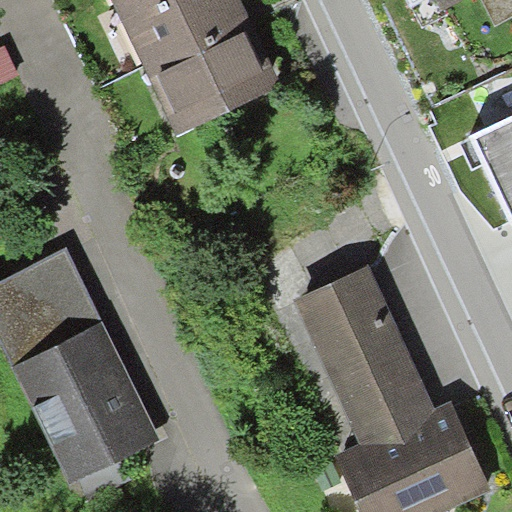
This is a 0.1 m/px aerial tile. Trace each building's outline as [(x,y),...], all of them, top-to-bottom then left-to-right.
[(111,0),(180,142),(286,91),(260,37),(241,0),(111,0)] [(511,0),(441,0),(444,6),(455,0),(490,0),(500,18),(511,11),(511,0)] [(511,115),(472,135),(473,139),(464,143),(476,168),(485,163),(511,217),(511,115)] [(67,257),(0,289),(0,328),(75,478),(156,438),(109,343),(67,257)] [(370,272),(296,307),(364,452),(342,462),(365,511),(452,511),(493,493),(452,405),(436,412),(370,272)]
